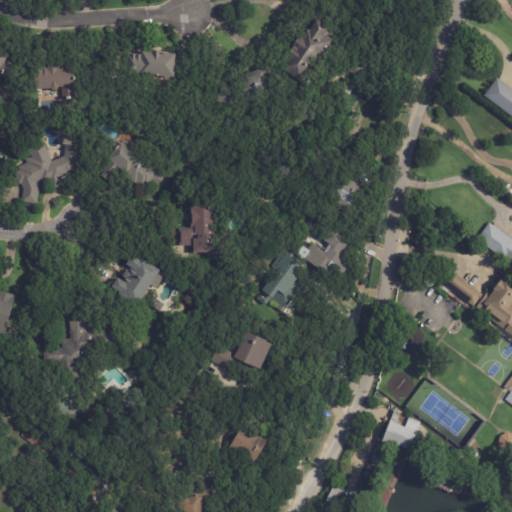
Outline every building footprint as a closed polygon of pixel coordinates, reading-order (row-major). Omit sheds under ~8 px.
[(330,29),(324,37),(331,43),(302,84),(282,70),(289,60),(286,58),(294,48),(293,47),(300,37),(303,38),(308,30),(310,32),(318,21),(330,29)] [(0,50),(19,60),(14,72),(16,73),(12,82),(1,77),(0,80),(0,50)] [(175,55),(174,78),(127,75),(128,55),(141,56),(141,52),(150,53),(151,51),(162,52),(162,54),(175,55)] [(360,78),(359,79),(346,70),(357,52),(370,60),(360,78)] [(63,100),(61,100),(61,90),(35,91),(34,68),(46,67),(46,65),(73,64),(75,99),(63,100)] [(220,94),(223,85),(235,91),(243,84),(241,77),(264,69),(272,94),(250,101),(248,94),(239,98),(234,110),(215,101),(220,94)] [(482,98),(511,117),(511,90),(495,79),(482,98)] [(64,136),(83,138),(78,173),(69,172),(70,176),(65,178),(65,179),(60,181),(62,186),(53,189),(50,182),(42,185),(41,182),(38,184),(39,188),(37,204),(22,202),(23,190),(21,185),(18,186),(13,173),(19,171),(18,168),(27,164),(26,161),(31,158),(27,148),(43,141),(51,162),(64,157),(65,145),(63,145),(64,136)] [(114,140),(120,144),(121,144),(134,154),(133,155),(162,178),(157,185),(152,181),(144,192),(119,172),(109,184),(101,177),(110,165),(106,162),(112,155),(105,149),(113,139),(114,140)] [(353,181),(365,192),(345,215),(327,199),(347,176),(353,181)] [(191,247),(171,247),(171,229),(191,229),(191,208),(218,207),(218,232),(223,232),(223,253),(216,253),(216,255),(194,255),(194,242),(191,242),(191,247)] [(321,223),(316,230),(307,224),(312,217),(321,223)] [(511,260),(505,256),(502,259),(476,239),(488,222),(511,240),(511,260)] [(332,227),(345,237),(341,242),(348,247),(347,249),(353,254),(343,268),(348,271),(338,285),(294,252),(304,238),(328,255),(333,248),(319,238),(328,225),(332,227)] [(274,253),(268,248),(274,240),(280,244),(274,253)] [(299,273),(295,279),(297,281),(290,291),(297,296),(284,315),(268,303),(266,307),(257,300),(276,273),(270,269),(284,250),(292,256),(291,258),(304,267),(299,273)] [(159,271),(160,272),(137,308),(119,296),(120,294),(111,289),(118,279),(124,284),(125,282),(121,279),(127,271),(131,273),(133,271),(126,267),(132,257),(140,262),(141,260),(159,271)] [(453,272),(485,297),(487,294),(492,297),(495,293),(494,292),(503,280),(504,281),(506,278),(511,282),(511,341),(494,328),(496,325),(491,321),(492,320),(442,282),(450,271),(453,272)] [(0,292),(15,296),(5,336),(0,334),(0,292)] [(160,312),(151,307),(156,300),(164,306),(160,312)] [(91,333),(113,331),(114,352),(93,353),(93,366),(77,367),(77,376),(81,376),(82,385),(78,385),(78,392),(64,392),(63,363),(47,363),(47,351),(62,350),(61,341),(70,340),(69,316),(85,315),(86,333),(91,333)] [(228,369),(212,361),(219,346),(232,352),(234,348),(239,350),(247,333),(274,346),(261,373),(235,360),(230,370),(228,369)] [(370,462),(378,442),(382,444),(391,424),(390,424),(396,410),(411,416),(409,419),(421,425),(410,452),(394,446),(393,450),(388,448),(381,467),(370,462)] [(28,426),(63,453),(55,463),(20,437),(28,426)] [(266,450),(254,467),(229,450),(243,429),(269,446),(266,450)] [(508,434),(511,435),(511,455),(511,456),(502,452),(499,445),(501,437),(508,434)] [(468,455),(472,450),(479,456),(475,461),(468,455)] [(327,500),(334,488),(333,488),(336,483),(343,487),(340,493),(344,494),(337,508),(333,506),(330,511),(322,507),(325,501),(326,502),(327,500)] [(101,499),(112,484),(124,494),(113,509),(101,499)] [(213,498),(203,511),(179,511),(174,508),(185,493),(188,495),(194,485),(213,498)]
